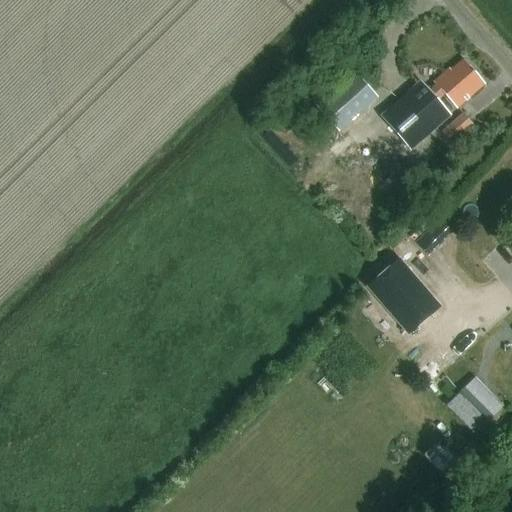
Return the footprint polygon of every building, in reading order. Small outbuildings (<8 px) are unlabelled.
[(449,68),(433,82),(434,82),(442,92),(457,108),(485,83),(464,59),(451,70),(449,68)] [(339,131),(377,97),(352,69),(314,103),(339,131)] [(442,92),(434,82),(426,89),(421,83),(382,118),(411,151),(450,116),(435,99),(442,92)] [(462,113),(441,131),(451,143),(473,125),(462,113)] [(420,243),(427,252),(457,231),(450,222),(420,243)] [(446,253),(463,238),(456,231),(439,246),(446,253)] [(439,307),(399,260),(367,287),(408,334),(439,307)] [(492,416),(464,387),(445,405),(473,434),(492,416)]
